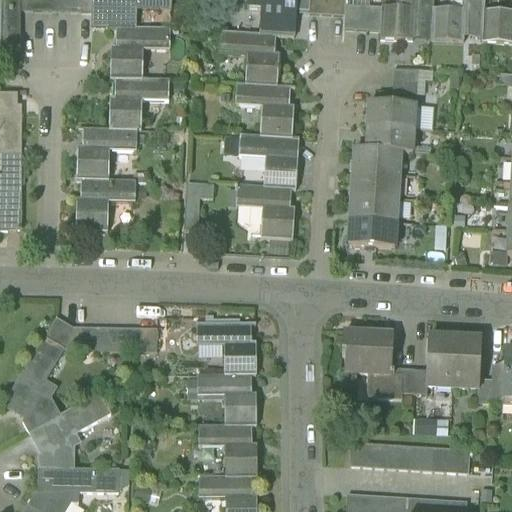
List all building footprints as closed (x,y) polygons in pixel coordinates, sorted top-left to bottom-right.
[(0,0),(0,39),(21,40),(21,15),(20,0),(0,0)] [(20,0),(21,15),(32,15),(32,0),(20,0)] [(44,0),(32,0),(32,15),(44,15),(44,0)] [(56,0),(44,0),(44,15),(56,16),(56,0)] [(56,0),(56,16),(68,16),(68,0),(56,0)] [(68,0),(68,16),(80,16),(80,0),(68,0)] [(80,0),(80,16),(93,17),(93,0),(80,0)] [(110,33),(119,33),(139,33),(139,11),(172,12),(172,0),(93,0),(93,17),(111,18),(110,33)] [(262,14),(260,39),(274,40),(294,41),(296,16),(310,17),(310,0),(249,0),(248,13),(262,14)] [(309,19),(320,20),(321,0),(310,0),(310,17),(309,19)] [(321,0),(320,20),(332,21),(333,0),(321,0)] [(333,0),(332,21),(344,22),(345,10),(345,0),(333,0)] [(412,0),(412,13),(400,13),(381,12),(380,36),(380,44),(413,45),(413,38),(432,39),(433,14),(433,0),(412,0)] [(399,0),(400,13),(412,13),(412,0),(399,0)] [(462,40),(483,40),(484,16),(484,0),(462,0),(462,15),(433,14),(432,39),(432,46),(462,47),(462,40)] [(344,34),(356,35),(357,11),(345,10),(344,22),(344,34)] [(356,35),(368,35),(369,11),(357,11),(356,35)] [(381,12),(369,11),(368,35),(380,36),(381,12)] [(511,17),(484,16),(483,40),(483,48),(511,48),(511,17)] [(110,84),(118,84),(140,84),(141,54),(170,55),(170,34),(139,33),(119,33),(119,53),(111,53),(110,84)] [(245,60),(243,89),(277,91),(279,60),(272,59),(274,40),(260,39),(222,37),(220,58),(245,60)] [(392,74),(392,85),(417,87),(418,75),(392,74)] [(109,103),(108,135),(137,135),(141,135),(141,106),(169,107),(169,85),(140,84),(118,84),(118,103),(109,103)] [(416,98),(417,87),(392,85),(391,97),(400,97),(416,98)] [(261,111),(259,141),(292,143),(294,112),(287,111),(288,92),(277,91),(243,89),(237,89),(236,110),(261,111)] [(399,110),(400,97),(391,97),(376,96),(375,109),(399,110)] [(0,99),(0,159),(19,159),(19,110),(15,110),(15,100),(0,99)] [(367,108),(365,131),(414,134),(415,111),(399,110),(375,109),(367,108)] [(365,131),(364,155),(401,157),(412,158),(414,134),(365,131)] [(77,185),(84,185),(107,185),(108,155),(137,156),(137,135),(108,135),(84,134),(83,153),(78,152),(77,185)] [(266,164),(264,193),(288,194),(295,195),(297,163),(290,163),(292,143),(259,141),(240,140),(239,162),(266,164)] [(353,154),(351,178),(399,181),(401,157),(364,155),(353,154)] [(0,159),(0,236),(1,236),(1,229),(19,229),(19,159),(0,159)] [(351,178),(350,201),(398,204),(399,181),(351,178)] [(135,186),(107,185),(84,185),(84,203),(76,203),(75,235),(107,236),(107,205),(135,206),(135,186)] [(287,214),(288,194),(264,193),(236,191),(235,212),(263,214),(261,245),(292,247),(294,215),(287,214)] [(183,235),(198,236),(199,202),(185,201),(183,235)] [(350,201),(348,225),(396,228),(398,204),(350,201)] [(395,252),(396,228),(348,225),(347,249),(395,252)] [(506,258),(491,257),(490,269),(505,270),(506,258)] [(255,325),(255,312),(194,311),(194,325),(255,325)] [(64,354),(73,356),(74,332),(55,322),(44,342),(64,354)] [(224,350),(224,380),(249,380),(256,380),(256,347),(248,347),(248,328),(196,328),(197,350),(224,350)] [(73,356),(85,356),(85,332),(74,332),(73,356)] [(85,356),(97,357),(97,332),(85,332),(85,356)] [(97,357),(109,357),(109,332),(97,332),(97,357)] [(109,357),(120,357),(121,333),(109,332),(109,357)] [(120,357),(133,357),(133,333),(121,333),(120,357)] [(157,333),(133,333),(133,357),(157,357),(157,333)] [(367,379),(373,379),(391,380),(391,374),(393,340),(343,338),(342,360),(345,360),(344,378),(367,379)] [(29,437),(31,436),(61,420),(47,397),(44,399),(39,396),(64,354),(44,342),(4,408),(25,421),(22,426),(29,437)] [(477,394),(478,394),(479,385),(481,345),(427,342),(426,376),(425,392),(428,392),(477,394)] [(504,403),(511,403),(511,355),(504,355),(503,386),(502,403),(504,403)] [(404,375),(391,374),(391,380),(373,379),(372,403),(402,405),(402,399),(404,375)] [(402,399),(413,399),(414,375),(404,375),(402,399)] [(426,376),(414,375),(413,399),(427,400),(428,392),(425,392),(426,376)] [(224,401),(224,431),(249,431),(256,431),(256,399),(249,399),(249,380),(224,380),(197,380),(197,401),(224,401)] [(476,410),(490,410),(491,385),(479,385),(478,394),(477,394),(476,410)] [(503,386),(491,385),(490,410),(503,411),(504,403),(502,403),(503,386)] [(38,474),(41,474),(74,474),(74,448),(70,448),(67,442),(110,418),(99,398),(61,420),(31,436),(43,457),(38,460),(38,474)] [(225,452),(225,482),(250,482),(257,482),(257,449),(249,449),(249,431),(224,431),(198,431),(198,452),(225,452)] [(349,471),(385,474),(386,449),(351,447),(349,471)] [(385,474),(433,477),(434,452),(386,449),(385,474)] [(450,453),(434,452),(433,477),(469,479),(469,471),(470,455),(450,453)] [(28,509),(30,511),(32,511),(68,511),(72,506),(69,503),(69,497),(118,497),(118,475),(74,474),(41,474),(41,498),(35,498),(28,509)] [(225,503),(225,511),(257,511),(257,501),(250,501),(250,482),(225,482),(198,482),(198,503),(225,503)] [(347,511),(394,511),(395,503),(348,500),(347,511)] [(467,511),(467,507),(395,503),(394,511),(467,511)]
